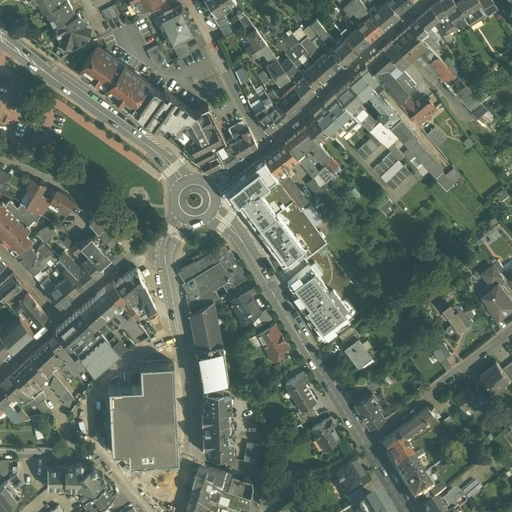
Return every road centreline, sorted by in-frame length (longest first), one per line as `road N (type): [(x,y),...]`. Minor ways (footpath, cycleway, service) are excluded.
road 1 (tertiary): [(209,211),(236,234),(362,443)]
road 2 (tertiary): [(0,38),(149,147),(183,183)]
road 3 (residential): [(430,0),(266,145)]
road 4 (tertiary): [(164,250),(187,355),(191,457)]
road 5 (residential): [(362,443),(511,334)]
road 6 (residential): [(0,154),(98,209),(132,254)]
road 7 (residential): [(266,145),(190,0)]
